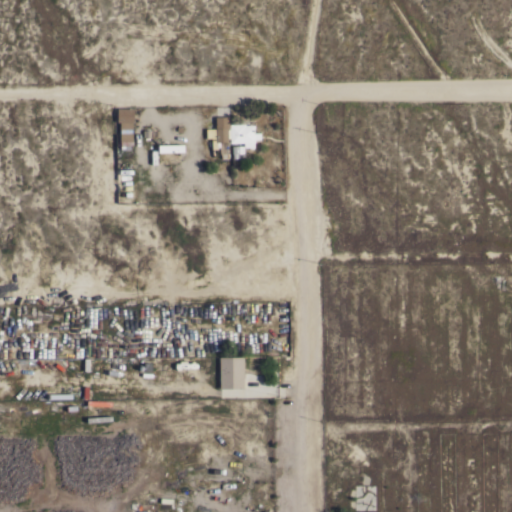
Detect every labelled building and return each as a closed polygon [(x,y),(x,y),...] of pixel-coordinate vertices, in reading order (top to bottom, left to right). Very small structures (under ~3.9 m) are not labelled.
[(132,145),(120,145),(120,140),(119,140),(119,133),(119,128),(119,122),(116,122),(117,108),(133,108),(132,122),(131,133),(132,145)] [(205,138),(205,128),(215,128),(214,117),(228,116),(228,128),(227,128),(227,141),(216,142),(216,144),(216,149),(211,149),(211,139),(215,139),(215,138),(211,138),(211,137),(205,138)] [(229,142),(229,124),(244,124),(244,125),(253,125),(253,133),(259,132),(259,138),(254,139),(254,142),(253,142),(253,147),(243,147),(243,142),(229,142)] [(219,149),(216,149),(216,144),(218,144),(218,142),(223,142),(223,143),(226,142),(227,147),(226,147),(227,153),(228,157),(220,158),(220,153),(219,153),(219,149)] [(183,144),(183,151),(158,152),(157,145),(183,144)] [(242,145),(243,153),(244,159),(237,159),(237,158),(232,158),(232,153),(231,153),(231,145),(242,145)] [(242,356),(243,388),(219,388),(218,356),(242,356)]
